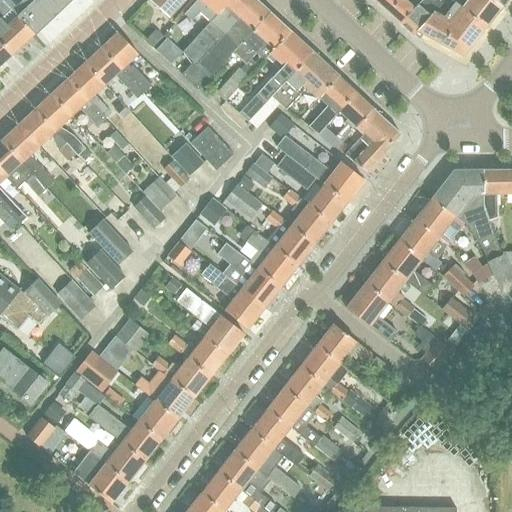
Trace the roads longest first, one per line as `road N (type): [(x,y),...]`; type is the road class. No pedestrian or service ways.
road 1 (residential): [(458,123),(145,511)]
road 2 (residential): [(458,123),(319,0)]
road 3 (residential): [(0,114),(117,0)]
